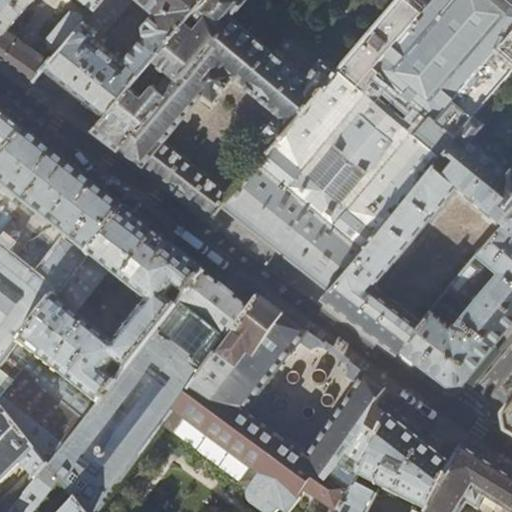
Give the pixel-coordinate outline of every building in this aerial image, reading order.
[(33,82),(47,66),(50,61),(8,29),(32,0),(86,0),(96,8),(102,0),(0,0),(0,58),(8,64),(33,82)] [(57,52),(50,61),(47,66),(79,91),(107,113),(202,0),(102,0),(96,8),(86,19),(57,52)] [(179,187),(185,192),(184,194),(214,215),(223,205),(232,194),(336,71),(322,61),(306,79),(231,16),(243,0),(202,0),(107,113),(94,128),(143,163),(170,182),(169,183),(171,185),(173,183),(179,187)] [(395,0),(338,68),(441,157),(511,72),(511,0),(432,0),(431,2),(429,0),(395,0)] [(50,46),(57,52),(86,19),(79,14),(72,14),(50,40),(50,46)] [(287,254),(330,288),(441,157),(338,68),(336,71),(232,194),(223,205),(287,254)] [(399,350),(401,347),(421,323),(374,286),(433,213),(434,214),(458,186),(485,209),(485,210),(502,224),(511,210),(511,168),(509,172),(471,139),(480,128),(511,154),(511,72),(441,157),(330,288),(324,296),(362,323),(399,350)] [(0,162),(28,134),(9,119),(0,111),(0,162)] [(0,366),(124,210),(77,173),(28,134),(0,162),(0,366)] [(48,467),(204,273),(164,241),(124,210),(0,366),(0,407),(48,467)] [(511,210),(502,224),(479,252),(501,269),(462,315),(494,342),(495,341),(495,340),(504,329),(505,330),(511,320),(511,210)] [(227,291),(204,273),(48,467),(83,511),(99,511),(164,426),(251,310),(238,300),(227,291)] [(260,298),(251,310),(164,426),(173,433),(182,420),(251,470),(241,484),(249,491),(248,493),(247,497),(248,501),(250,504),(260,511),(277,511),(279,510),(282,511),(289,511),(305,492),(310,495),(312,497),(315,499),(318,501),(320,502),(333,511),(339,511),(344,503),(350,490),(342,484),(332,476),(346,456),(362,468),(388,418),(374,407),(386,391),(364,375),(343,359),(342,360),(342,362),(345,365),(346,367),(346,372),(346,377),(356,385),(350,392),(348,396),(349,397),(314,446),(312,449),(306,457),(244,412),(290,354),(291,355),(300,344),(310,351),(315,348),(319,348),(323,350),(324,349),(328,352),(329,351),(330,351),(331,350),(285,316),(260,298)] [(463,380),(494,342),(462,315),(452,327),(431,310),(421,323),(401,347),(421,362),(422,361),(426,364),(429,366),(429,368),(449,382),(459,381),(463,380)] [(511,398),(503,410),(506,425),(511,427),(511,398)] [(0,511),(10,511),(48,467),(0,407),(0,511)] [(428,511),(451,467),(419,442),(388,418),(362,468),(350,490),(344,503),(339,511),(428,511)] [(511,511),(511,480),(461,447),(451,467),(428,511),(511,511)] [(83,511),(48,467),(10,511),(83,511)]
